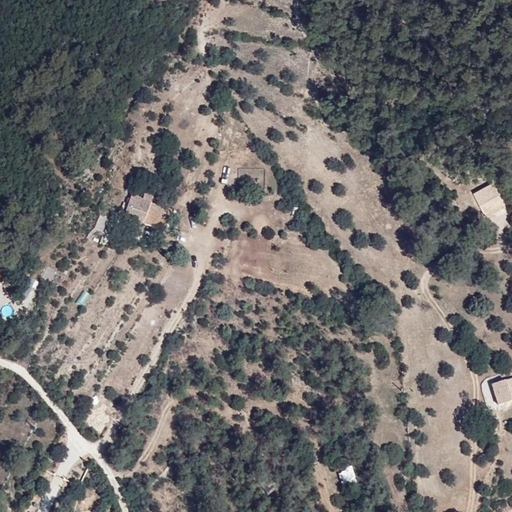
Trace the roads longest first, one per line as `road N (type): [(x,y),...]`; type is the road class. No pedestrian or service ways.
road 1 (track): [(470,511),(475,372),(425,284),(450,226)]
road 2 (track): [(93,448),(203,279),(198,258),(178,241)]
road 3 (track): [(123,511),(93,448),(25,373),(0,360)]
